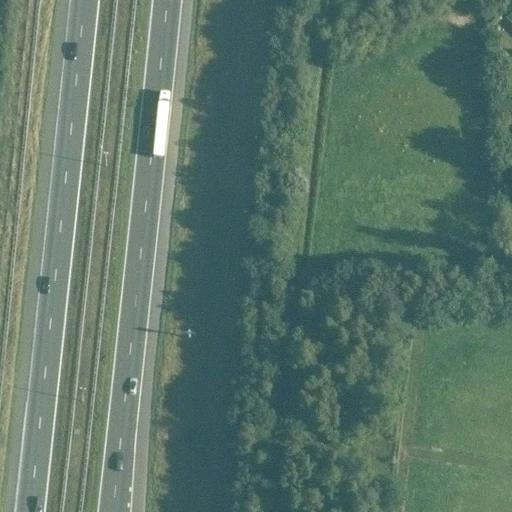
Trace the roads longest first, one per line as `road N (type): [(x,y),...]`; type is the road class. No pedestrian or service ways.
road 1 (motorway): [(77,0),(29,511)]
road 2 (motorway): [(112,511),(159,0)]
